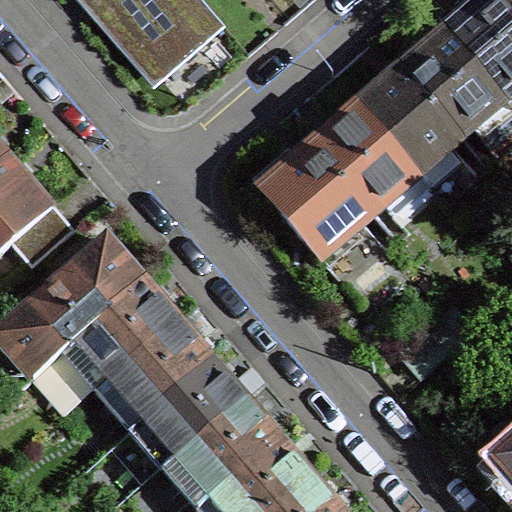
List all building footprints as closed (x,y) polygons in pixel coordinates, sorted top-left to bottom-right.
[(96,0),(100,5),(99,7),(108,18),(163,80),(223,28),(199,0),(96,0)] [(507,101),(511,96),(511,19),(495,0),(482,0),(471,9),(464,0),(453,9),(438,22),(507,101)] [(511,0),(495,0),(511,19),(511,0)] [(403,68),(463,138),(507,101),(438,22),(423,36),(413,44),(421,53),(403,68)] [(459,165),(448,151),(463,138),(403,68),(371,96),(359,106),(420,176),(431,189),(459,165)] [(314,145),(374,215),(420,176),(359,106),(326,135),(314,145)] [(314,145),(296,161),(288,152),(272,166),(253,182),(320,262),(374,215),(314,145)] [(31,269),(73,232),(52,207),(50,209),(17,171),(7,158),(0,164),(0,255),(11,246),(31,269)] [(117,255),(106,243),(30,309),(31,322),(3,346),(32,379),(73,344),(142,284),(117,255)] [(107,384),(176,324),(160,305),(161,304),(153,293),(144,283),(142,284),(73,344),(107,384)] [(476,333),(455,309),(402,355),(422,379),(476,333)] [(141,423),(212,362),(185,334),(176,324),(107,384),(141,423)] [(175,462),(244,403),(219,371),(212,362),(141,423),(175,462)] [(198,511),(280,440),(262,420),(261,422),(253,413),(244,403),(175,462),(164,472),(198,511)] [(198,511),(276,511),(312,481),(288,451),(280,440),(198,511)] [(511,449),(495,464),(511,483),(511,449)] [(341,511),(321,491),(312,481),(276,511),(341,511)]
